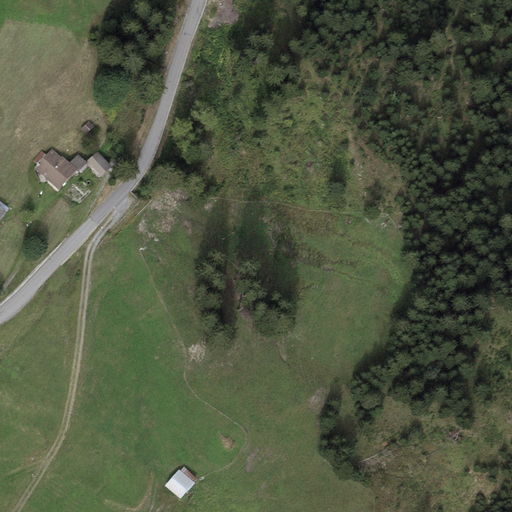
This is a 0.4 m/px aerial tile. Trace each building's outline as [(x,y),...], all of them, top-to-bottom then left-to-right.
[(89,122),(81,129),(85,135),(94,127),(89,122)] [(61,157),(51,148),(46,155),(41,151),(32,161),(36,165),(33,168),(58,190),(77,169),(69,162),(61,156),(61,157)] [(98,152),(88,162),(101,176),(111,166),(98,152)] [(87,162),(77,154),(69,162),(77,169),(79,171),(87,162)] [(180,471),(178,470),(164,485),(180,500),(195,483),(193,482),(196,478),(184,467),(180,471)]
